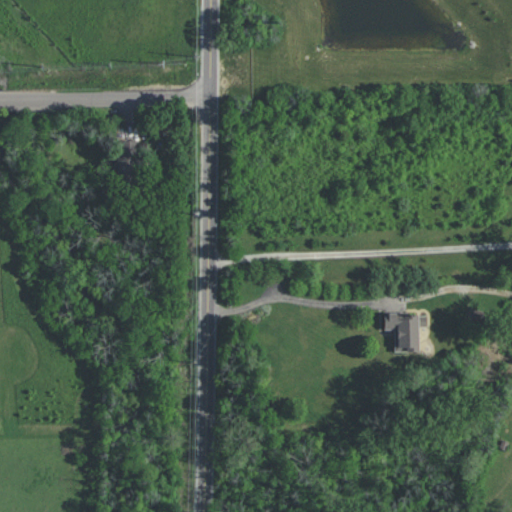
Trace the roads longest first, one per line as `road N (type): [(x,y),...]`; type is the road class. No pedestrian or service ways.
road 1 (tertiary): [(211,0),(204,511)]
road 2 (residential): [(5,101),(211,97)]
